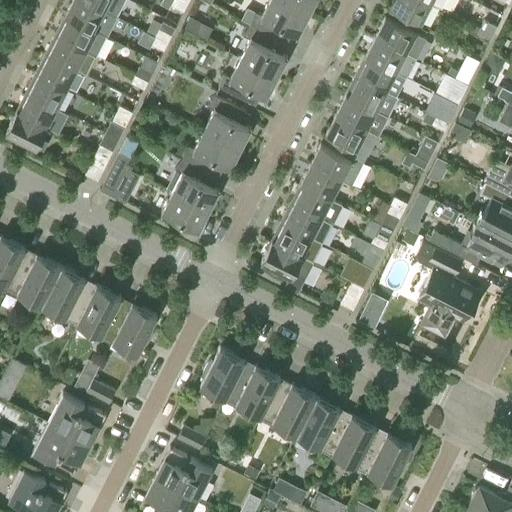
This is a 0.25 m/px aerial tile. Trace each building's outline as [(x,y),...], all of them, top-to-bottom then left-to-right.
[(71,0),(64,14),(95,30),(105,35),(106,35),(116,16),(115,15),(105,10),(85,0),(71,0)] [(85,0),(105,10),(115,15),(123,0),(85,0)] [(186,3),(179,0),(172,0),(170,5),(182,11),(186,3)] [(286,28),(297,33),(308,12),(283,0),(268,0),(261,14),(254,11),(254,12),(251,22),(281,38),(286,28)] [(283,0),(308,12),(313,0),(283,0)] [(420,22),(430,2),(426,0),(392,0),(389,6),(420,22)] [(246,8),(241,18),(251,22),(254,12),(246,8)] [(105,35),(95,30),(64,14),(54,34),(95,54),(105,35)] [(200,21),(189,16),(184,27),(195,32),(200,21)] [(374,36),(405,51),(415,57),(426,37),(384,16),(374,36)] [(484,19),(480,27),(492,33),(496,25),(484,19)] [(162,21),(158,28),(171,34),(174,27),(162,21)] [(243,34),(250,38),(239,57),(275,76),(286,55),(275,50),(281,38),(251,22),(250,24),(243,34)] [(492,33),(480,27),(476,34),(488,41),(492,33)] [(158,28),(154,35),(167,42),(171,34),(158,28)] [(54,34),(44,53),(75,69),(76,68),(85,73),(95,54),(54,34)] [(167,42),(154,35),(150,43),(163,49),(167,42)] [(364,55),(395,71),(405,76),(415,57),(405,51),(374,36),(364,55)] [(66,88),(67,85),(75,90),(83,75),(74,70),(75,69),(44,53),(35,72),(66,88)] [(139,66),(135,74),(147,80),(157,61),(145,54),(139,66)] [(364,55),(354,74),(385,90),(395,71),(364,55)] [(254,90),(265,96),(275,76),(239,57),(229,76),(222,73),(218,86),(248,101),(254,90)] [(458,69),(454,76),(467,83),(471,75),(458,69)] [(35,72),(25,91),(56,107),(66,88),(35,72)] [(147,80),(135,74),(131,82),(143,88),(147,80)] [(354,74),(345,94),(387,115),(397,96),(385,90),(354,74)] [(454,76),(450,84),(463,91),(467,83),(454,76)] [(511,89),(508,88),(503,97),(511,102),(511,89)] [(46,126),(47,125),(56,130),(65,112),(56,107),(25,91),(15,111),(46,126)] [(250,126),(238,121),(244,110),(214,94),(206,105),(213,109),(203,128),(239,147),(250,126)] [(335,112),(376,133),(377,134),(387,115),(345,94),(335,112)] [(119,105),(115,112),(128,119),(131,111),(119,105)] [(439,107),(435,115),(447,121),(451,114),(439,107)] [(469,125),(475,114),(463,108),(457,119),(469,125)] [(40,137),(46,126),(15,111),(5,131),(11,134),(12,137),(15,140),(18,143),(22,144),(26,144),(30,143),(36,146),(43,150),(47,141),(40,137)] [(128,119),(115,112),(111,121),(124,126),(128,119)] [(366,154),(376,133),(335,112),(325,133),(366,154)] [(447,121),(435,115),(431,123),(443,129),(447,121)] [(186,144),(183,154),(214,170),(218,161),(229,167),(239,147),(203,128),(193,147),(186,144)] [(96,151),(109,158),(112,151),(111,151),(118,138),(106,132),(100,145),(96,151)] [(138,140),(126,135),(118,151),(130,157),(138,140)] [(309,163),(340,178),(351,184),(361,164),(320,143),(309,163)] [(419,146),(415,153),(428,160),(431,152),(419,146)] [(84,174),(97,181),(109,158),(96,151),(84,174)] [(118,151),(102,183),(113,189),(115,185),(130,157),(118,151)] [(428,160),(415,153),(411,161),(424,167),(428,160)] [(181,171),(171,190),(208,208),(218,189),(207,183),(214,170),(183,154),(182,157),(174,167),(181,171)] [(436,156),(427,174),(435,179),(441,176),(448,162),(436,156)] [(483,179),(485,180),(508,192),(511,184),(511,161),(510,165),(493,159),(483,179)] [(330,198),(340,178),(309,163),(300,182),(330,198)] [(511,194),(508,192),(485,180),(479,192),(490,197),(483,210),(480,208),(474,219),(511,237),(511,194)] [(341,203),(330,198),(300,182),(290,201),(320,217),(331,222),(341,203)] [(113,189),(111,194),(125,201),(129,193),(115,185),(113,189)] [(197,229),(208,208),(171,190),(161,210),(197,229)] [(430,196),(418,191),(401,225),(407,228),(416,232),(422,221),(418,220),(430,196)] [(394,196),(390,203),(402,210),(406,202),(394,196)] [(331,222),(320,217),(290,201),(280,220),(321,241),(331,222)] [(402,210),(390,203),(386,211),(380,223),(392,229),(402,210)] [(459,242),(461,243),(461,244),(501,264),(511,244),(511,237),(474,219),(469,230),(466,228),(459,242)] [(280,220),(270,240),(301,255),(302,254),(312,259),(321,241),(280,220)] [(374,234),(370,242),(383,248),(392,229),(380,223),(374,234)] [(414,241),(418,233),(416,232),(407,228),(403,235),(414,241)] [(456,253),(461,244),(461,243),(459,242),(433,229),(428,239),(456,253)] [(0,283),(4,286),(23,250),(24,246),(9,238),(7,242),(0,238),(0,283)] [(270,240),(260,260),(266,263),(268,267),(270,270),(273,272),(277,273),(281,273),(285,272),(291,275),(286,284),(297,289),(312,259),(302,254),(301,255),(270,240)] [(453,271),(454,271),(460,260),(421,240),(415,252),(417,260),(432,267),(418,296),(430,303),(420,322),(443,334),(453,315),(464,320),(466,316),(469,318),(475,305),(472,304),(479,290),(450,275),(453,271)] [(383,248),(370,242),(366,249),(379,256),(383,248)] [(23,250),(4,286),(40,304),(60,264),(45,257),(44,260),(23,250)] [(40,304),(76,322),(94,286),(73,276),(75,272),(60,264),(40,304)] [(351,280),(363,287),(367,279),(355,273),(351,280)] [(351,280),(340,302),(352,308),(363,287),(351,280)] [(112,340),(130,304),(109,294),(111,290),(96,283),(94,286),(76,322),(112,340)] [(322,294),(318,300),(329,306),(335,295),(329,292),(322,294)] [(139,309),(130,304),(112,340),(136,353),(141,343),(143,344),(149,337),(152,328),(149,327),(156,313),(141,305),(139,309)] [(205,365),(202,374),(204,376),(199,385),(224,397),(242,361),(233,357),(235,353),(219,345),(212,359),(210,358),(205,365)] [(0,378),(0,391),(10,395),(22,362),(8,357),(0,378)] [(260,415),(278,380),(279,376),(264,368),(262,372),(242,361),(224,397),(260,415)] [(86,389),(92,378),(94,373),(81,367),(74,383),(86,389)] [(114,389),(92,378),(86,389),(108,400),(114,389)] [(278,380),(260,415),(295,434),(315,394),(300,387),(298,390),(278,380)] [(97,428),(94,426),(101,413),(59,391),(45,419),(90,441),(97,428)] [(330,402),(315,394),(295,434),(331,452),(349,416),(328,405),(330,402)] [(349,416),(331,452),(366,470),(385,434),(364,424),(366,420),(351,412),(349,416)] [(80,453),(83,455),(90,441),(45,419),(30,448),(71,470),(80,453)] [(177,435),(199,446),(204,435),(182,424),(177,435)] [(394,439),(385,434),(366,470),(391,482),(396,473),(398,474),(404,467),(407,458),(404,456),(411,443),(396,435),(394,439)] [(154,475),(197,496),(212,467),(172,447),(164,463),(160,462),(154,475)] [(226,460),(234,464),(236,459),(229,455),(226,460)] [(254,477),(258,470),(247,464),(244,472),(254,477)] [(54,504),(63,488),(23,467),(8,498),(31,509),(29,511),(54,511),(58,506),(54,504)] [(196,499),(197,496),(154,475),(148,486),(152,488),(143,504),(158,511),(203,511),(207,505),(196,499)] [(471,500),(467,509),(472,511),(511,511),(511,476),(511,477),(508,484),(502,496),(479,484),(478,487),(476,487),(475,488),(474,489),(473,490),(472,492),(471,493),(471,495),(471,496),(471,498),(471,500)] [(295,486),(289,498),(300,503),(306,491),(295,486)] [(400,489),(394,486),(388,498),(394,501),(400,489)] [(278,495),(269,490),(263,503),(272,507),(278,495)] [(326,511),(340,511),(345,503),(331,496),(324,510),(326,511)]
